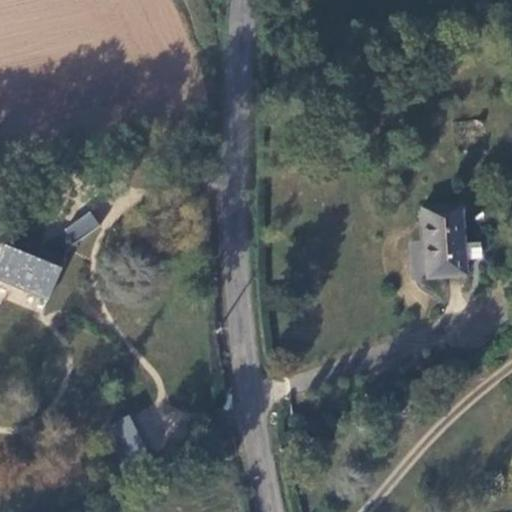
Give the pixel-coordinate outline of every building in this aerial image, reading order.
[(420,209),(426,280),(465,278),(464,262),(462,246),(460,206),(420,209)] [(88,213),(63,231),(74,245),(99,227),(88,213)] [(6,234),(0,247),(0,281),(47,301),(65,258),(6,234)] [(479,245),(462,246),(464,262),(480,261),(479,245)] [(132,416),(107,429),(127,468),(153,455),(132,416)]
